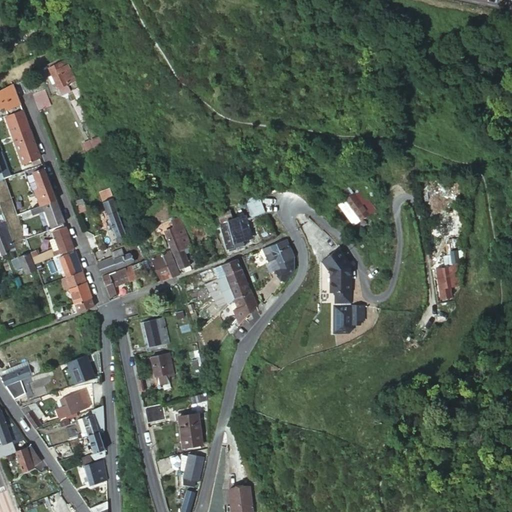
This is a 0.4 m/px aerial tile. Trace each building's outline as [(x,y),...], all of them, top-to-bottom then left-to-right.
[(59,58),(50,63),(55,74),(52,75),(54,79),(57,79),(64,94),(73,90),(69,81),(76,79),(67,58),(61,61),(59,58)] [(8,113),(22,108),(12,82),(0,88),(0,105),(5,104),(8,113)] [(48,88),(34,94),(39,108),(54,102),(48,88)] [(13,134),(29,128),(22,108),(8,113),(1,116),(8,136),(13,134)] [(40,156),(29,128),(13,134),(16,143),(23,162),(40,156)] [(16,143),(13,134),(8,136),(6,137),(9,145),(16,143)] [(88,149),(86,149),(87,152),(104,144),(100,136),(92,139),(94,143),(89,145),(89,142),(85,143),(88,149)] [(0,138),(0,143),(2,148),(9,145),(6,137),(0,138)] [(94,143),(92,139),(83,142),(86,149),(88,149),(85,143),(89,142),(89,145),(94,143)] [(47,203),(56,199),(44,167),(33,171),(43,198),(45,197),(47,203)] [(74,190),(82,212),(89,210),(81,187),(74,190)] [(120,243),(129,239),(111,191),(112,191),(111,187),(100,191),(120,243)] [(378,209),(364,187),(356,192),(361,200),(353,205),(362,219),(378,209)] [(269,208),(262,191),(247,196),(253,214),(269,208)] [(361,200),(356,192),(348,197),(353,205),(361,200)] [(56,199),(47,203),(24,212),(25,213),(22,214),(24,217),(45,209),(52,226),(64,221),(56,199)] [(225,219),(229,244),(233,243),(233,246),(240,245),(239,242),(246,241),(241,217),(225,219)] [(14,254),(20,252),(8,221),(3,223),(2,220),(0,220),(0,243),(4,254),(13,251),(14,254)] [(170,228),(178,251),(188,247),(180,225),(170,228)] [(54,255),(74,247),(66,226),(54,231),(59,244),(51,247),(54,255)] [(280,261),(296,256),(296,255),(290,237),(275,243),(280,261)] [(442,287),(464,283),(464,281),(461,262),(465,261),(462,238),(453,239),(455,254),(457,265),(453,266),(439,268),(442,287)] [(0,259),(14,254),(13,251),(4,254),(0,243),(0,259)] [(271,261),(273,266),(280,261),(275,243),(266,247),(271,261)] [(111,246),(95,253),(97,260),(114,253),(113,251),(111,246)] [(142,255),(149,252),(146,246),(140,248),(142,255)] [(113,251),(114,253),(115,255),(98,261),(102,272),(136,259),(133,251),(127,254),(124,247),(113,251)] [(164,280),(183,274),(176,252),(173,247),(155,255),(164,280)] [(178,251),(184,268),(194,264),(188,247),(178,251)] [(349,263),(338,249),(322,261),(320,262),(320,302),(350,302),(350,269),(347,265),(349,263)] [(75,273),(83,270),(75,250),(60,256),(66,273),(74,270),(75,273)] [(25,266),(28,274),(37,270),(30,251),(21,254),(25,266)] [(25,266),(21,254),(15,257),(18,266),(21,267),(25,266)] [(297,265),(296,256),(280,261),(273,266),(274,269),(277,268),(288,277),(292,272),(297,265)] [(242,258),(226,263),(230,273),(245,267),(242,258)] [(138,278),(147,275),(141,262),(133,265),(138,278)] [(226,263),(219,266),(222,277),(226,275),(230,273),(226,263)] [(132,264),(129,265),(104,275),(111,294),(118,291),(116,287),(138,278),(133,265),(132,264)] [(230,273),(233,284),(248,278),(245,267),(230,273)] [(78,303),(93,298),(83,270),(75,273),(67,276),(78,303)] [(248,278),(233,284),(237,296),(254,290),(249,277),(248,278)] [(200,278),(186,283),(189,291),(202,287),(200,278)] [(205,295),(202,287),(189,291),(192,299),(205,295)] [(241,305),(257,300),(254,290),(237,296),(241,305)] [(72,304),(75,313),(96,305),(93,298),(78,303),(72,304)] [(194,310),(198,325),(204,324),(199,308),(194,310)] [(147,320),(152,345),(166,342),(165,335),(171,334),(167,316),(147,320)] [(83,324),(87,342),(96,340),(93,329),(96,329),(94,322),(83,324)] [(178,373),(173,350),(154,354),(160,378),(178,373)] [(64,368),(70,384),(96,375),(88,354),(69,361),(71,366),(64,368)] [(4,374),(31,365),(30,361),(23,363),(15,366),(3,370),(4,374)] [(7,383),(18,379),(34,373),(31,365),(4,374),(7,383)] [(180,380),(178,373),(160,378),(161,384),(180,380)] [(7,383),(6,383),(10,389),(21,385),(18,379),(7,383)] [(91,386),(79,390),(85,408),(97,404),(91,386)] [(69,417),(81,413),(80,410),(85,408),(79,390),(62,396),(69,417)] [(208,402),(207,394),(189,398),(191,405),(208,402)] [(37,401),(22,406),(37,428),(44,423),(41,418),(46,414),(37,401)] [(168,418),(164,403),(147,407),(150,422),(168,418)] [(102,429),(107,428),(106,418),(106,404),(95,408),(96,412),(85,415),(91,433),(102,429)] [(0,444),(0,455),(1,457),(16,451),(29,445),(9,414),(6,416),(3,410),(0,405),(0,438),(2,443),(0,444)] [(189,428),(203,425),(200,412),(186,415),(189,428)] [(81,417),(86,434),(91,433),(85,415),(81,417)] [(203,425),(189,428),(192,447),(206,444),(203,425)] [(107,448),(102,429),(91,433),(97,451),(85,455),(88,463),(107,455),(107,448)] [(40,462),(29,445),(16,451),(24,471),(35,467),(34,464),(40,462)] [(200,490),(203,481),(199,480),(199,477),(202,478),(208,457),(193,452),(186,476),(186,482),(192,484),(193,482),(196,483),(194,488),(188,487),(182,511),(185,511),(191,511),(197,489),(200,490)] [(92,483),(109,478),(108,475),(104,460),(86,465),(92,483)] [(249,511),(251,488),(230,487),(228,511),(249,511)] [(109,511),(109,499),(90,507),(93,511),(109,511)]
